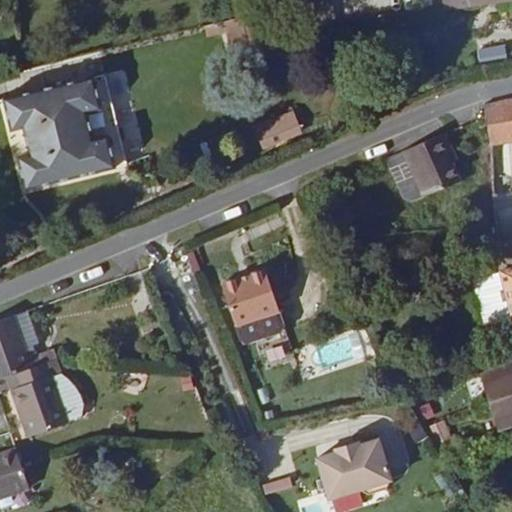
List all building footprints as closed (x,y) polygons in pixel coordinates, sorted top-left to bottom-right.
[(228,25),(231,46),(244,43),(241,23),(228,25)] [(504,46),(477,52),(480,65),(507,59),(504,46)] [(102,144),(95,118),(107,114),(98,83),(10,105),(19,138),(32,133),(40,161),(26,165),(33,196),(124,173),(115,141),(102,144)] [(511,146),(511,103),(486,107),(487,113),(495,148),(511,146)] [(405,204),(460,179),(452,161),(446,149),(451,147),(444,132),(407,149),(385,159),(405,204)] [(456,159),(451,147),(446,149),(452,161),(456,159)] [(511,249),(501,252),(496,253),(502,271),(509,269),(510,273),(511,272),(511,249)] [(298,323),(271,265),(229,283),(256,342),(298,323)] [(511,274),(510,273),(509,269),(502,271),(511,305),(511,274)] [(33,359),(27,338),(32,336),(23,308),(0,315),(0,372),(7,369),(33,359)] [(329,369),(358,356),(349,338),(321,352),(329,369)] [(510,365),(507,351),(488,358),(492,372),(510,365)] [(60,413),(37,358),(33,359),(7,369),(11,381),(4,384),(20,428),(60,413)] [(488,373),(504,431),(511,429),(511,363),(510,365),(492,372),(488,373)] [(376,444),(358,450),(356,447),(333,454),(333,458),(315,463),(327,505),(358,496),(367,500),(385,494),(389,486),(376,444)] [(0,497),(24,487),(16,465),(10,449),(0,452),(0,497)]
